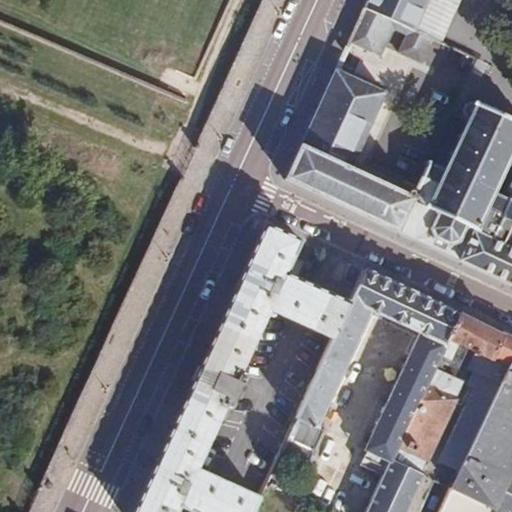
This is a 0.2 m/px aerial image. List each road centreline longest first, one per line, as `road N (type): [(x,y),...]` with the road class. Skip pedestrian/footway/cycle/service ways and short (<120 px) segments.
road 1 (primary): [(232,181),(78,511)]
road 2 (residential): [(232,181),(511,311)]
road 3 (primary): [(315,0),(232,181)]
